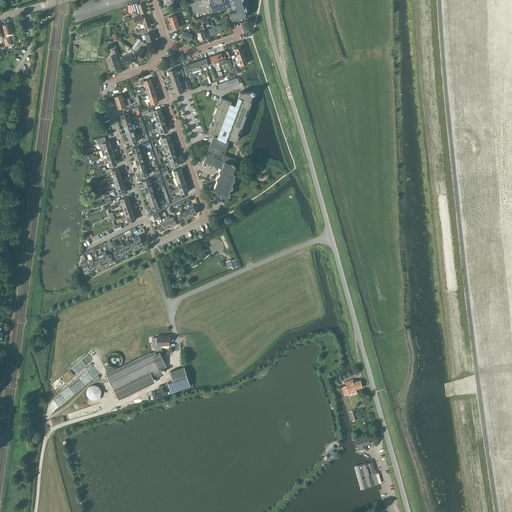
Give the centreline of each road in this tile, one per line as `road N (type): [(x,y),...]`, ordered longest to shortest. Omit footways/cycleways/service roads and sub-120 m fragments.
road 1 (tertiary): [(407,511),(264,0)]
road 2 (track): [(178,347),(163,383),(51,430),(36,511)]
road 3 (residential): [(145,219),(105,97),(114,78),(155,61)]
road 4 (residential): [(153,241),(205,219),(168,100)]
